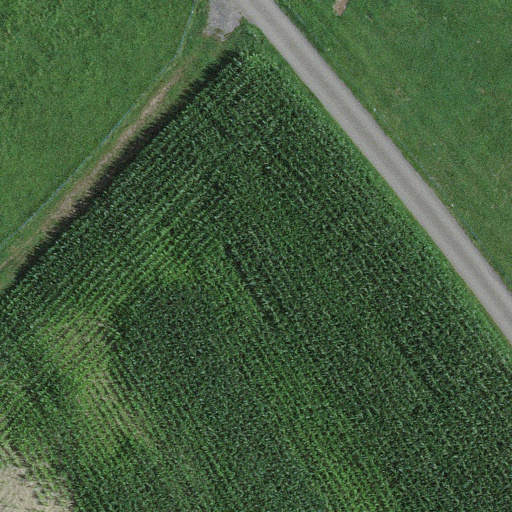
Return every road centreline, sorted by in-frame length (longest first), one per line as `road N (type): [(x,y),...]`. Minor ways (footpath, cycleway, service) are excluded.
road 1 (residential): [(253,0),(511,320)]
road 2 (track): [(0,261),(246,0)]
